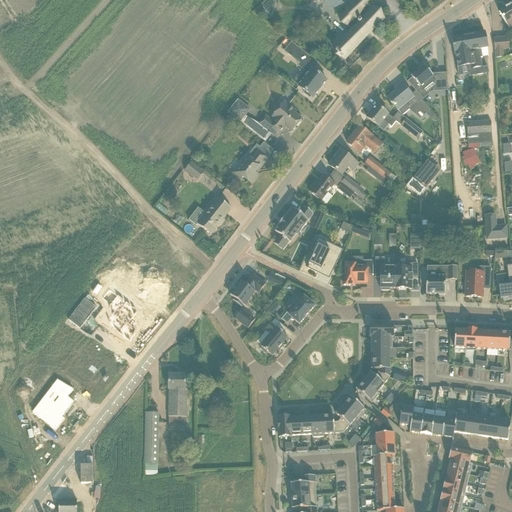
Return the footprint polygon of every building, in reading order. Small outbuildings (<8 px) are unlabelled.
[(270,0),(262,8),(271,16),(272,15),(273,13),(274,11),(274,9),(275,7),(275,5),(275,2),(275,0),(270,0)] [(366,0),(354,0),(346,8),(356,18),(348,26),(352,30),(333,49),(336,52),(335,53),(340,57),(340,56),(343,59),(382,19),(372,9),(365,2),(366,0)] [(511,27),(511,3),(499,12),(509,29),(511,27)] [(484,33),(468,36),(471,52),(473,51),(477,75),(483,74),(481,67),(480,58),(482,57),(481,49),(486,48),(487,48),(486,42),(484,33)] [(473,76),(477,75),(473,51),(471,52),(468,36),(451,39),(454,54),(455,54),(458,68),(471,66),(473,76)] [(504,58),(504,51),(503,38),(494,38),(496,59),(504,58)] [(303,66),(310,58),(291,43),(284,51),(303,66)] [(412,78),(407,82),(422,100),(427,95),(423,90),(431,84),(435,89),(439,86),(438,73),(430,74),(423,66),(411,76),(412,78)] [(311,69),(308,67),(301,76),(299,75),(293,82),(298,86),(298,87),(305,92),(304,93),(309,98),(310,96),(312,98),(313,98),(326,81),(326,80),(312,70),(312,69),(311,69)] [(397,91),(388,98),(397,110),(398,110),(402,116),(409,110),(416,104),(411,98),(413,97),(411,95),(402,84),(395,89),(397,91)] [(421,99),(416,104),(425,115),(426,114),(435,121),(437,119),(430,110),(421,99)] [(238,100),(228,113),(230,114),(240,122),(244,116),(245,116),(239,111),(244,104),(238,100)] [(296,111),(288,105),(283,102),(270,119),(265,115),(258,124),(269,132),(277,138),(285,128),(291,132),(301,119),(294,113),(296,111)] [(396,121),(384,111),(376,105),(366,118),(379,127),(384,121),(391,127),(396,121)] [(238,134),(244,127),(230,114),(224,121),(238,134)] [(417,139),(423,132),(406,118),(400,125),(417,139)] [(492,147),(492,141),(490,121),(467,122),(469,149),(492,147)] [(351,137),(346,143),(354,149),(359,153),(360,152),(366,157),(372,150),(374,153),(382,144),(367,133),(359,126),(359,128),(360,128),(352,138),(351,137)] [(268,158),(260,152),(256,149),(248,158),(246,155),(231,173),(241,180),(243,177),(251,184),(258,175),(254,172),(259,167),(260,168),(268,158)] [(352,171),(358,164),(340,150),(336,156),(337,157),(330,166),(329,165),(341,175),(348,167),(352,171)] [(386,181),(391,174),(369,157),(364,163),(369,167),(369,168),(386,181)] [(427,160),(412,178),(425,189),(433,179),(428,175),(435,166),(427,160)] [(192,161),(185,170),(190,174),(197,166),(192,161)] [(383,184),(386,181),(369,168),(366,171),(383,184)] [(314,184),(309,191),(321,200),(326,204),(331,197),(327,193),(333,185),(327,179),(323,176),(316,185),(314,184)] [(357,195),(362,190),(346,178),(342,184),(354,193),(357,195)] [(349,198),(354,193),(342,184),(338,189),(349,198)] [(231,209),(223,203),(217,198),(197,224),(210,235),(231,209)] [(279,226),(275,232),(289,243),(296,234),(297,234),(313,214),(304,207),(299,213),(293,209),(285,219),(284,218),(278,226),(279,226)] [(340,229),(339,230),(340,230),(350,235),(350,234),(351,232),(352,228),(352,227),(353,226),(352,226),(343,223),(340,228),(340,229)] [(352,228),(351,232),(360,235),(362,230),(358,229),(352,227),(352,228)] [(313,255),(307,269),(308,269),(308,268),(317,273),(320,274),(326,261),(330,263),(335,266),(343,250),(342,250),(341,251),(340,250),(333,247),(330,245),(328,250),(316,244),(318,238),(310,254),(313,255)] [(150,273),(142,283),(158,295),(165,285),(169,287),(178,275),(172,270),(172,269),(167,265),(166,265),(155,256),(145,269),(150,273)] [(396,266),(383,266),(383,259),(375,259),(375,278),(380,278),(380,289),(381,289),(381,291),(389,291),(389,289),(396,289),(396,290),(396,266)] [(367,283),(367,275),(373,275),(373,261),(363,261),(363,267),(356,267),(356,265),(347,265),(347,276),(343,276),(343,286),(353,286),(353,283),(367,283)] [(396,266),(396,290),(411,290),(411,282),(412,282),(412,277),(417,277),(417,264),(410,264),(410,266),(396,266)] [(499,286),(500,299),(511,297),(511,265),(506,266),(509,285),(499,286)] [(439,267),(439,276),(426,276),(426,294),(445,294),(445,283),(445,280),(448,280),(448,281),(456,281),(456,280),(456,267),(448,267),(439,267)] [(489,290),(491,268),(477,267),(477,273),(466,272),(465,297),(482,298),(483,289),(484,289),(484,286),(489,286),(489,290)] [(230,295),(230,296),(231,297),(233,299),(234,299),(233,300),(232,301),(241,307),(242,307),(243,306),(244,307),(245,306),(244,306),(253,295),(254,294),(254,293),(255,294),(255,293),(253,292),(254,291),(257,293),(259,294),(264,286),(265,285),(252,275),(245,284),(244,285),(240,282),(240,283),(237,287),(236,287),(237,287),(234,291),(233,291),(234,291),(231,295),(230,295)] [(277,277),(273,283),(279,286),(281,287),(281,286),(284,280),(277,277)] [(117,295),(99,319),(130,343),(149,320),(117,295)] [(281,320),(287,325),(292,319),(299,325),(314,306),(304,297),(289,315),(287,313),(281,320)] [(235,317),(234,319),(248,329),(251,325),(252,323),(254,321),(255,320),(249,316),(241,310),(235,317)] [(260,346),(261,348),(260,349),(265,353),(266,352),(272,357),(272,356),(287,338),(287,339),(288,338),(279,331),(271,324),(270,324),(265,330),(270,334),(260,346)] [(393,337),(393,326),(370,326),(370,328),(369,328),(369,336),(370,336),(370,337),(393,337)] [(465,351),(466,330),(466,331),(455,330),(454,338),(454,347),(454,348),(465,349),(464,351),(465,351)] [(476,351),(477,331),(466,330),(465,351),(476,351)] [(487,350),(488,332),(477,331),(476,351),(476,349),(487,350)] [(497,350),(498,333),(488,332),(487,350),(497,350)] [(509,351),(510,333),(498,333),(497,350),(509,351)] [(392,348),(392,338),(393,338),(393,337),(370,337),(370,338),(371,338),(371,348),(392,348)] [(389,359),(389,349),(392,349),(392,348),(371,348),(371,359),(389,359)] [(389,378),(389,359),(371,359),(371,370),(378,370),(378,374),(389,378)] [(377,393),(389,378),(378,374),(375,377),(370,373),(363,382),(379,395),(377,393)] [(185,390),(185,376),(168,375),(168,389),(169,389),(168,426),(185,426),(185,418),(186,418),(187,390),(185,390)] [(50,389),(32,413),(34,415),(33,415),(39,419),(40,418),(42,419),(41,421),(49,427),(49,428),(55,432),(60,426),(65,419),(64,418),(62,417),(64,415),(65,415),(72,405),(73,404),(74,403),(70,399),(68,398),(73,390),(74,390),(57,380),(50,389)] [(379,395),(363,382),(356,390),(372,404),(379,395)] [(388,397),(385,400),(390,404),(392,401),(395,398),(390,394),(388,397)] [(350,397),(343,406),(356,417),(359,419),(366,411),(350,397)] [(342,405),(335,414),(341,419),(338,422),(343,433),(356,417),(343,406),(342,405)] [(410,426),(413,409),(402,407),(399,425),(410,426)] [(410,426),(409,433),(410,433),(410,432),(420,434),(423,416),(422,416),(423,409),(413,408),(413,409),(410,426)] [(434,418),(431,436),(442,437),(444,419),(445,413),(436,411),(435,418),(434,418)] [(453,433),(456,415),(455,421),(444,419),(442,437),(452,439),(453,439),(454,433),(453,433)] [(464,434),(467,417),(456,415),(453,433),(454,433),(464,434)] [(323,437),(322,416),(311,417),(312,438),(323,437)] [(343,433),(338,422),(333,423),(333,416),(322,416),(323,437),(323,434),(343,433)] [(431,436),(434,418),(423,416),(420,434),(431,436)] [(290,437),(289,417),(278,418),(279,438),(290,437)] [(301,436),(300,418),(290,418),(290,417),(289,417),(290,437),(291,437),(291,436),(301,436)] [(312,438),(311,417),(300,418),(301,436),(311,435),(312,438)] [(475,436),(477,418),(467,417),(464,434),(475,436)] [(486,437),(488,420),(477,418),(475,436),(486,437)] [(158,465),(159,420),(145,420),(144,464),(158,465)] [(496,439),(499,421),(488,420),(486,437),(496,439)] [(507,441),(510,423),(499,421),(496,439),(507,441)] [(394,445),(393,434),(375,435),(376,446),(394,445)] [(355,435),(348,443),(351,449),(352,449),(360,439),(355,435)] [(394,456),(394,445),(376,446),(376,457),(373,457),(394,456)] [(469,464),(472,453),(451,448),(448,459),(472,465),(472,464),(469,464)] [(392,467),(391,456),(394,456),(373,457),(374,468),(392,467)] [(469,475),(472,465),(448,459),(450,460),(448,470),(469,475)] [(393,478),(392,467),(374,468),(375,479),(393,478)] [(467,486),(469,475),(448,470),(445,480),(467,486)] [(315,476),(301,477),(301,483),(290,484),(291,497),(309,496),(316,495),(315,476)] [(393,489),(393,478),(375,479),(375,490),(393,489)] [(204,480),(202,487),(219,494),(222,487),(204,480)] [(464,496),(467,486),(445,480),(445,481),(442,491),(464,496)] [(204,489),(201,496),(219,503),(222,496),(204,489)] [(394,499),(393,489),(375,490),(376,500),(394,499)] [(461,507),(464,496),(442,491),(440,501),(461,507)] [(309,496),(291,497),(292,509),(303,509),(303,511),(316,511),(316,507),(316,495),(309,496)] [(204,498),(201,505),(219,511),(221,505),(204,498)] [(82,511),(82,499),(59,500),(58,511),(82,511)] [(395,510),(394,499),(376,500),(377,511),(395,510)] [(437,511),(460,511),(461,507),(440,501),(437,511)]
